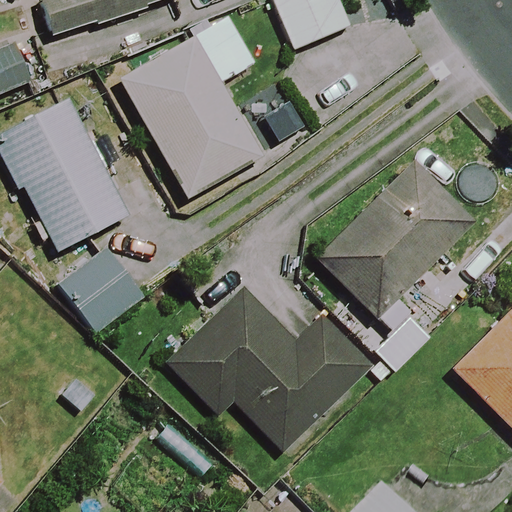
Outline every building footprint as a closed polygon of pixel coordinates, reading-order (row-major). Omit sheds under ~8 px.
[(170,0),(42,0),(54,36),(170,0)] [(264,0),(285,55),(344,32),(331,0),(264,0)] [(256,59),(227,10),(103,83),(172,201),(259,151),(219,81),(256,59)] [(10,44),(0,48),(0,92),(26,82),(10,44)] [(125,211),(63,101),(0,136),(0,151),(56,250),(125,211)] [(309,265),(376,332),(400,307),(393,300),(462,230),(403,172),(309,265)] [(133,304),(97,254),(51,288),(87,337),(133,304)] [(287,348),(237,296),(161,368),(210,420),(225,405),(274,456),(362,372),(314,322),(287,348)] [(511,309),(446,376),(511,442),(511,309)]
